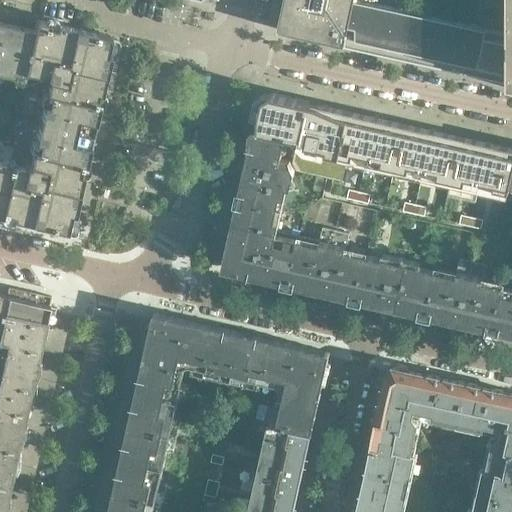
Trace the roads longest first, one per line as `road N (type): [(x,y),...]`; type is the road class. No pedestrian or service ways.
road 1 (residential): [(233,48),(511,110)]
road 2 (residential): [(137,281),(196,193),(233,48)]
road 3 (unclassified): [(112,275),(57,511)]
road 4 (residential): [(366,334),(137,281)]
road 5 (residential): [(233,48),(32,0)]
road 6 (residential): [(329,511),(366,334)]
road 7 (residential): [(511,366),(366,334)]
